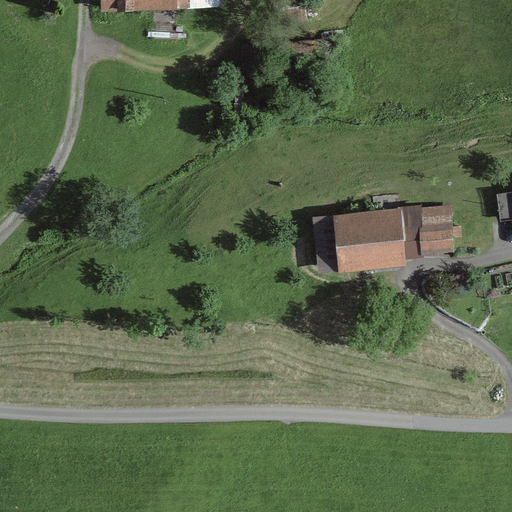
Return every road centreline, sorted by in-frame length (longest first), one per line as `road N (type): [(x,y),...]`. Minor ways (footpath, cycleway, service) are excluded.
road 1 (unclassified): [(511,425),(0,412)]
road 2 (track): [(86,0),(76,119),(28,210),(0,239)]
